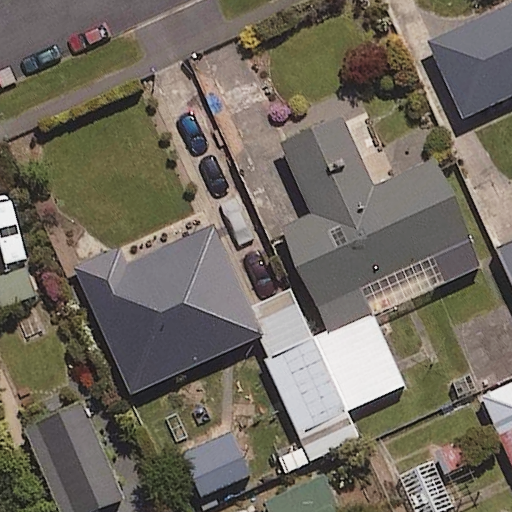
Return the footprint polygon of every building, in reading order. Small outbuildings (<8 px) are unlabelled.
[(511,91),(511,0),(507,0),(427,37),(463,114),(511,91)] [(314,338),(345,408),(403,383),(379,327),(445,299),(439,285),(481,266),(433,157),(371,184),(339,112),(279,138),(311,212),(280,226),(325,328),(312,333),(314,338)] [(312,333),(290,285),(251,302),(214,216),(187,228),(183,218),(153,231),(159,245),(122,260),(117,247),(76,265),(130,389),(256,333),(305,443),(260,463),(266,477),(358,437),(345,408),(314,338),(312,333)] [(511,239),(497,246),(511,280),(511,239)] [(25,258),(0,268),(0,303),(1,306),(39,289),(25,258)] [(511,378),(480,392),(511,461),(511,378)] [(78,511),(121,494),(80,398),(24,421),(62,511),(78,511)] [(200,494),(250,472),(244,459),(259,452),(251,436),(237,442),(231,429),(181,452),(200,494)] [(340,511),(323,476),(264,504),(268,511),(340,511)]
